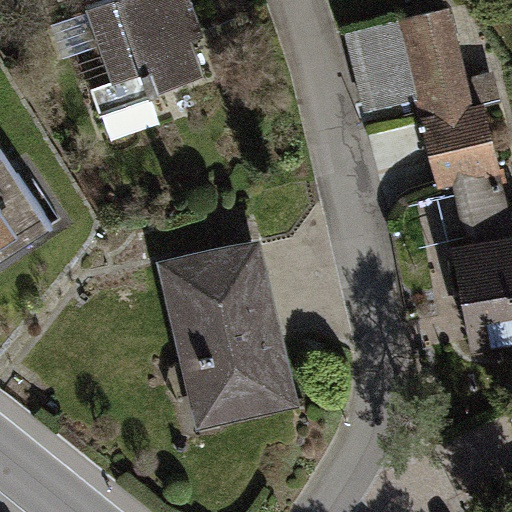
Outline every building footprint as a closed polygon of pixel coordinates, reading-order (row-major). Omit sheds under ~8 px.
[(199,0),(105,0),(70,12),(95,89),(102,87),(119,137),(219,103),(197,36),(210,32),(199,0)] [(466,242),(511,233),(511,178),(493,100),(482,103),(458,4),(405,17),(446,185),(427,190),(441,248),(466,242)] [(0,261),(52,225),(0,146),(0,261)] [(511,233),(466,242),(484,345),(511,340),(511,233)] [(268,236),(164,260),(204,427),(307,403),(268,236)]
